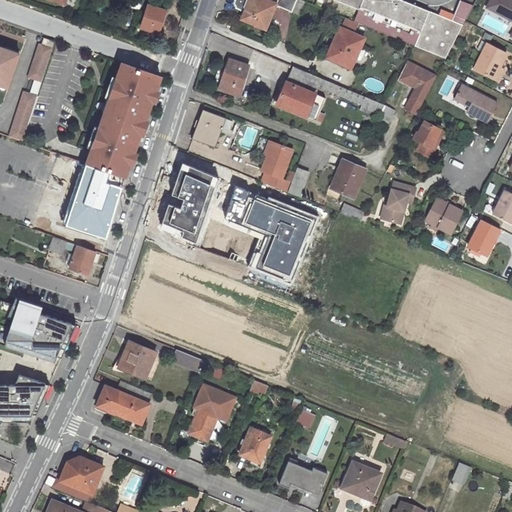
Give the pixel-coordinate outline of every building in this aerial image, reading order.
[(235,0),(233,5),(235,6),(236,8),(245,12),(242,20),(266,30),(276,6),(292,12),(297,0),(235,0)] [(439,16),(400,0),(333,0),(359,10),(354,22),(446,59),(473,7),(461,1),(455,16),(441,10),(439,16)] [(511,0),(491,0),(487,10),(511,21),(511,33),(510,37),(511,38),(511,0)] [(140,27),(158,33),(165,10),(148,4),(140,27)] [(352,66),(364,39),(340,28),(329,54),(338,59),(352,66)] [(55,42),(44,39),(42,45),(53,48),(55,42)] [(500,67),(507,54),(487,43),(474,69),(494,79),(500,67)] [(40,44),(30,77),(42,82),(53,48),(42,45),(40,44)] [(0,80),(9,84),(12,74),(10,73),(12,67),(14,68),(18,58),(4,54),(6,49),(0,46),(0,80)] [(20,54),(6,49),(4,54),(18,58),(20,54)] [(336,63),(350,69),(352,66),(338,59),(336,63)] [(239,96),(248,65),(229,60),(220,90),(239,96)] [(404,82),(413,65),(407,62),(399,79),(404,82)] [(121,63),(86,165),(110,173),(128,179),(164,77),(121,63)] [(436,77),(413,65),(404,82),(415,88),(405,109),(417,115),(436,77)] [(287,80),(317,93),(319,86),(338,94),(339,92),(343,93),(345,89),(293,67),(287,80)] [(499,82),(505,70),(500,67),(494,79),(499,82)] [(277,104),(321,122),(324,115),(320,113),(326,98),(287,81),(277,104)] [(469,108),(473,110),(471,114),(487,123),(497,104),(463,85),(456,98),(470,105),(469,108)] [(367,98),(345,89),(343,93),(342,96),(363,105),(367,98)] [(25,93),(10,137),(24,141),(38,97),(25,93)] [(361,109),(379,119),(385,106),(367,98),(363,105),(361,109)] [(222,132),(227,119),(227,118),(203,109),(192,138),(216,147),(222,132)] [(227,119),(222,132),(229,134),(233,122),(227,119)] [(438,124),(429,119),(427,123),(436,128),(438,124)] [(434,144),(441,130),(436,128),(427,123),(425,122),(415,141),(422,144),(417,152),(431,159),(438,146),(434,144)] [(438,146),(445,132),(441,130),(434,144),(438,146)] [(270,141),(265,155),(267,156),(273,142),(270,141)] [(267,156),(261,171),(266,173),(262,182),(288,193),(292,183),(282,179),(293,150),(273,142),(267,156)] [(341,169),(333,188),(342,192),(354,197),(366,169),(343,160),(340,168),(341,169)] [(110,173),(86,165),(65,227),(106,241),(123,189),(107,183),(110,173)] [(221,179),(183,166),(173,195),(185,200),(181,210),(169,205),(162,226),(183,233),(181,238),(197,244),(221,179)] [(297,168),(292,183),(288,193),(300,198),(309,173),(297,168)] [(407,202),(409,195),(415,196),(417,189),(394,183),(388,206),(385,205),(382,219),(398,223),(401,210),(405,211),(407,202)] [(254,269),(290,283),(315,219),(237,189),(225,220),(267,236),(254,269)] [(511,193),(505,191),(492,215),(511,224),(511,222),(511,193)] [(463,212),(437,199),(426,221),(432,224),(439,228),(451,234),(463,212)] [(364,215),(344,206),(340,213),(361,222),(364,215)] [(487,256),(500,230),(481,220),(468,246),(487,256)] [(49,250),(62,254),(64,248),(66,241),(63,240),(54,237),(49,250)] [(64,248),(74,251),(77,245),(66,241),(64,248)] [(87,275),(95,251),(77,245),(74,251),(73,254),(70,262),(68,269),(87,275)] [(317,270),(307,299),(325,305),(335,276),(317,270)] [(7,340),(62,358),(77,324),(40,312),(41,306),(17,298),(10,312),(16,314),(7,340)] [(130,342),(124,354),(128,356),(133,343),(130,342)] [(119,368),(145,379),(156,352),(133,343),(128,356),(124,354),(119,368)] [(174,361),(198,371),(203,360),(179,350),(174,361)] [(212,374),(220,377),(222,371),(215,368),(212,374)] [(0,384),(0,414),(36,415),(50,384),(19,374),(14,384),(0,384)] [(117,390),(147,403),(152,392),(121,379),(117,390)] [(195,416),(188,433),(207,441),(220,411),(228,415),(235,398),(203,385),(191,415),(195,416)] [(147,403),(117,390),(106,386),(97,406),(141,424),(149,404),(147,403)] [(316,415),(301,409),(296,423),(310,429),(316,415)] [(271,436),(250,428),(239,454),(259,463),(271,436)] [(385,442),(393,445),(396,437),(388,434),(385,442)] [(407,442),(396,437),(393,445),(404,450),(407,442)] [(68,462),(60,481),(57,479),(52,487),(82,499),(86,491),(92,494),(104,466),(80,456),(68,462)] [(289,475),(315,486),(322,468),(296,457),(289,475)] [(344,485),(361,492),(359,495),(369,499),(380,474),(353,463),(344,485)] [(460,466),(455,481),(464,484),(470,470),(460,466)] [(509,501),(511,493),(511,483),(509,482),(502,498),(509,501)] [(343,488),(359,495),(361,492),(344,485),(343,488)] [(110,511),(87,501),(82,511),(81,511),(53,500),(47,511),(110,511)]
